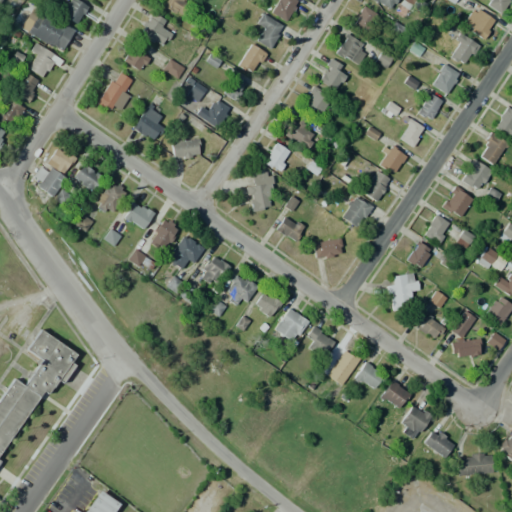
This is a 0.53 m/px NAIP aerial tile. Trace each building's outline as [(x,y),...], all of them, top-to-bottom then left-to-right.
[(67,0),(76,0),(86,6),(74,26),(58,16),(67,0)] [(189,0),(178,19),(155,5),(158,0),(189,0)] [(276,0),(295,0),(297,1),(284,21),(269,12),(276,0)] [(371,0),(395,0),(388,11),(371,0)] [(398,3),(399,0),(420,0),(423,2),(415,14),(398,3)] [(488,0),(507,0),(498,14),(485,5),(488,0)] [(362,6),(376,15),(365,34),(350,24),(362,6)] [(493,20),(481,39),(460,26),(472,7),(493,20)] [(151,12),(164,20),(160,28),(167,32),(158,46),(137,33),(151,12)] [(253,23),(260,12),(282,27),(268,49),(253,39),(260,27),(253,23)] [(25,32),(34,17),(42,22),(47,15),(71,31),(58,52),(25,32)] [(457,33),(476,45),(463,66),(444,54),(457,33)] [(366,48),(355,66),(334,53),(345,34),(366,48)] [(34,43),(55,56),(42,78),(28,69),(36,55),(30,50),(34,43)] [(249,43),(264,53),(250,75),(235,65),(249,43)] [(121,61),(130,47),(147,58),(138,71),(121,61)] [(383,69),(390,58),(379,52),(373,62),(383,69)] [(329,58),(338,64),(334,71),(343,77),(334,91),(316,80),(329,58)] [(160,70),(175,79),(182,68),(167,59),(160,70)] [(442,64),(457,73),(444,94),(429,84),(442,64)] [(21,71),(38,82),(26,102),(8,91),(21,71)] [(129,80),(119,96),(127,100),(122,108),(114,104),(110,112),(95,103),(115,71),(129,80)] [(233,74),(245,82),(233,102),(221,94),(233,74)] [(193,82),(204,89),(195,102),(185,95),(193,82)] [(310,87),(328,99),(315,119),(297,107),(310,87)] [(427,92),(440,101),(427,120),(414,112),(427,92)] [(0,108),(6,98),(22,108),(9,130),(0,124),(0,108)] [(194,115),(200,105),(207,109),(213,99),(227,108),(214,128),(194,115)] [(388,100),(398,107),(390,119),(380,112),(388,100)] [(146,105),(159,115),(154,122),(161,127),(150,142),(130,127),(146,105)] [(505,107),(511,111),(511,129),(507,137),(492,126),(505,107)] [(295,118),(309,129),(304,136),(311,141),(305,149),(284,134),(295,118)] [(408,119),(422,128),(410,147),(396,138),(408,119)] [(489,131),(505,143),(490,165),(474,153),(489,131)] [(326,134),(338,140),(331,153),(320,147),(326,134)] [(196,135),(199,155),(171,160),(168,140),(196,135)] [(385,142),(404,155),(392,174),(373,160),(385,142)] [(274,143),(289,152),(276,172),(262,162),(274,143)] [(56,146),(76,160),(50,198),(35,186),(40,179),(32,173),(42,158),(46,161),(56,146)] [(471,158),(489,171),(475,191),(457,179),(471,158)] [(71,178),(81,163),(100,177),(90,191),(71,178)] [(250,172),(267,169),(272,197),(264,199),(266,208),(249,212),(243,183),(252,182),(250,172)] [(375,171),(388,180),(373,202),(360,192),(375,171)] [(107,179),(125,191),(108,217),(90,204),(107,179)] [(453,185),(470,197),(456,218),(439,206),(453,185)] [(498,193),(488,188),(482,198),(492,204),(498,193)] [(352,194),(370,206),(354,230),(336,218),(352,194)] [(281,207),(289,212),(296,202),(288,196),(281,207)] [(151,213),(140,230),(120,217),(132,199),(151,213)] [(72,225),(83,232),(90,221),(79,214),(72,225)] [(273,229),(283,214),(302,227),(292,242),(273,229)] [(434,214),(449,225),(435,244),(421,234),(434,214)] [(161,218),(177,228),(161,252),(145,241),(161,218)] [(511,235),(511,226),(505,223),(497,238),(507,244),(511,235)] [(101,239),(111,246),(118,236),(108,229),(101,239)] [(461,229),(471,235),(463,248),(453,242),(461,229)] [(182,235),(201,248),(184,272),(165,259),(182,235)] [(337,238),(340,255),(313,259),(310,242),(337,238)] [(415,241),(429,250),(416,268),(403,259),(415,241)] [(475,261),(485,247),(504,260),(494,275),(475,261)] [(125,259),(136,267),(143,257),(133,249),(125,259)] [(210,254),(227,266),(213,288),(196,276),(210,254)] [(508,277),(511,271),(511,300),(492,286),(501,272),(508,277)] [(412,272),(416,293),(407,295),(409,306),(389,309),(383,278),(412,272)] [(255,286),(245,301),(238,297),(233,305),(226,300),(231,292),(225,288),(235,273),(255,286)] [(279,302),(269,318),(251,306),(261,290),(279,302)] [(426,302),(437,308),(443,297),(432,291),(426,302)] [(495,295),(511,306),(496,326),(481,315),(495,295)] [(206,310),(217,317),(223,306),(213,300),(206,310)] [(286,308),(306,321),(291,342),(272,329),(286,308)] [(447,330),(458,338),(473,319),(462,311),(447,330)] [(413,327),(422,313),(442,327),(433,341),(413,327)] [(300,343),(311,326),(332,340),(321,357),(300,343)] [(0,397),(13,379),(22,385),(39,361),(24,349),(39,329),(73,354),(68,361),(73,366),(61,383),(56,379),(46,392),(41,388),(0,449),(0,397)] [(476,337),(479,354),(455,358),(452,341),(476,337)] [(357,358),(345,375),(336,369),(330,377),(321,371),(339,345),(357,358)] [(351,378),(363,361),(384,377),(373,393),(351,378)] [(408,394),(397,410),(378,396),(389,380),(408,394)] [(411,403),(429,415),(412,440),(394,429),(411,403)] [(451,444),(438,462),(417,447),(431,429),(451,444)] [(506,433),(511,437),(511,455),(508,461),(494,451),(506,433)] [(489,452),(490,472),(455,475),(454,455),(489,452)] [(82,511),(97,490),(117,504),(111,511),(71,511),(73,510),(75,511),(82,511)]
